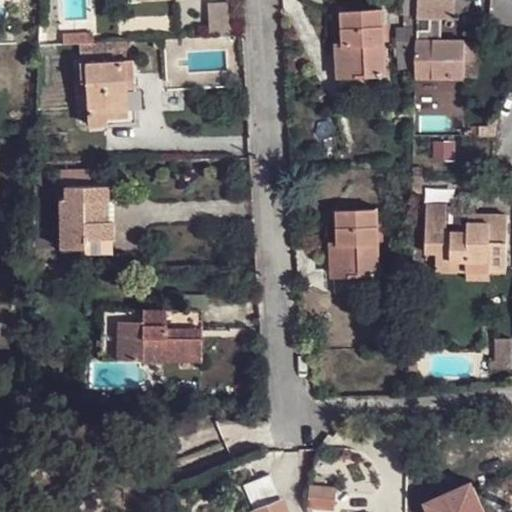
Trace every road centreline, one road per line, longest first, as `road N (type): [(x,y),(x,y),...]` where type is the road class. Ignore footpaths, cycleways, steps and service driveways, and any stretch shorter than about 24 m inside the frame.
road 1 (residential): [(257,0),(283,383),(293,407),(511,395)]
road 2 (unknown): [(267,146),(192,152),(159,143),(150,74)]
road 3 (unknown): [(270,196),(138,213)]
